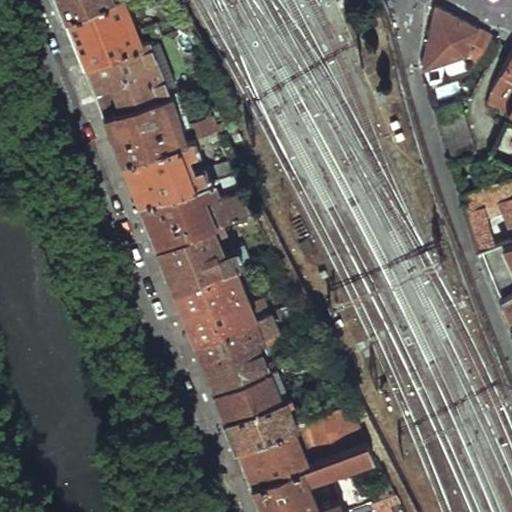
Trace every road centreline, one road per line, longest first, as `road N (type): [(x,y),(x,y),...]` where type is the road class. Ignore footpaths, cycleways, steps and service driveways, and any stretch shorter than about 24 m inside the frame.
road 1 (primary): [(9,0),(213,511)]
road 2 (residential): [(511,360),(466,247)]
